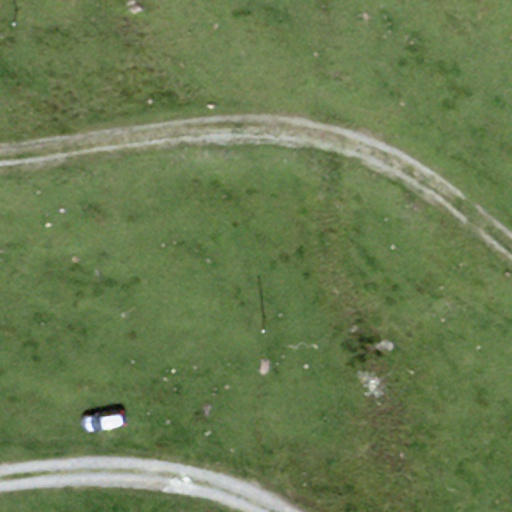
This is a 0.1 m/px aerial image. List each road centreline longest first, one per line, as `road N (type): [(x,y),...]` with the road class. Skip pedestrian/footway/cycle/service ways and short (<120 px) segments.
road 1 (track): [(0,154),(254,126),(309,132),(418,173),(511,243)]
road 2 (track): [(0,480),(152,473),(208,484),(271,511)]
